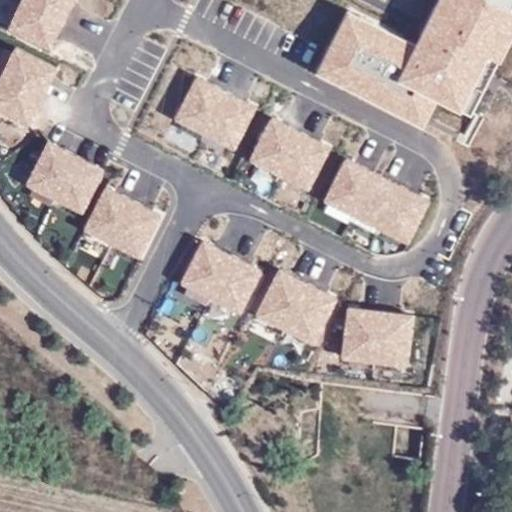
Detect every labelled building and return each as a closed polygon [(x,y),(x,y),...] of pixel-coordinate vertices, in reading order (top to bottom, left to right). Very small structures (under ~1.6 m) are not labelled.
[(74,0),(21,0),(9,26),(50,47),(74,0)] [(340,29),(320,69),(424,122),(438,95),(472,111),(492,74),(511,33),(511,0),(440,0),(418,44),(361,15),(351,34),(340,29)] [(361,15),(350,9),(340,29),(351,34),(361,15)] [(57,68),(15,46),(0,76),(0,108),(28,123),(57,68)] [(254,105),(196,75),(175,116),(233,146),(254,105)] [(329,146),(271,117),(250,158),(308,188),(329,146)] [(82,210),(103,169),(48,140),(27,181),(82,210)] [(348,155),(327,196),(408,238),(429,198),(348,155)] [(161,214),(106,186),(85,227),(140,255),(161,214)] [(237,219),(233,232),(261,241),(265,228),(237,219)] [(240,311),(261,270),(203,240),(182,281),(240,311)] [(280,268),(258,309),(312,338),(335,293),(280,268)] [(412,311),(349,304),(343,354),(407,362),(412,311)]
